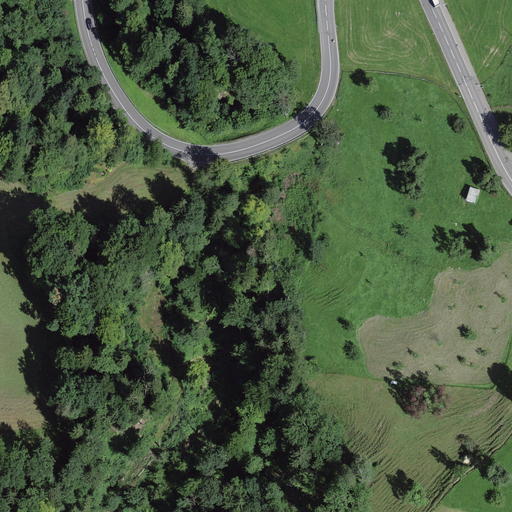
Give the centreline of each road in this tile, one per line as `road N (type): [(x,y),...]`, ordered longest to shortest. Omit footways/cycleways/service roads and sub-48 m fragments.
road 1 (tertiary): [(82,0),(104,77),(124,108),(144,132),(200,155),(275,138),(318,110),(331,73),(325,0)]
road 2 (tertiary): [(428,0),(511,181)]
